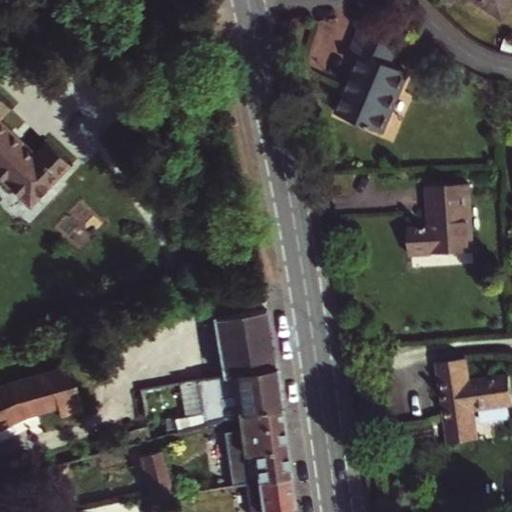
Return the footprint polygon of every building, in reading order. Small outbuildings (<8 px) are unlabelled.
[(511,0),(484,0),(509,14),(511,7),(511,0)] [(400,38),(365,23),(352,51),(363,56),(336,115),(380,134),(407,75),(388,66),(400,38)] [(0,175),(33,207),(70,166),(48,145),(36,158),(0,122),(0,120),(10,110),(0,99),(0,175)] [(425,227),(403,229),(405,256),(470,252),(465,185),(422,188),(425,227)] [(214,321),(223,379),(275,371),(265,311),(214,321)] [(463,356),(435,361),(449,441),(475,436),(470,408),(511,401),(507,372),(466,379),(463,356)] [(1,383),(0,383),(0,422),(18,414),(16,411),(51,402),(54,414),(75,408),(65,366),(1,383)] [(200,383),(206,427),(282,412),(275,371),(223,379),(200,383)] [(222,443),(243,438),(284,429),(282,412),(206,427),(210,436),(220,434),(222,443)] [(259,486),(291,479),(284,429),(243,438),(247,462),(255,460),(258,486),(259,486)] [(141,443),(105,452),(109,470),(143,461),(141,443)] [(171,497),(164,456),(143,461),(149,493),(151,500),(171,497)] [(261,511),(283,511),(296,509),(291,479),(259,486),(258,486),(261,511)]
